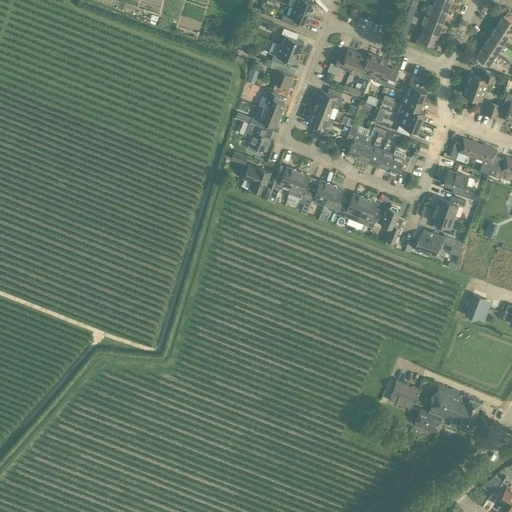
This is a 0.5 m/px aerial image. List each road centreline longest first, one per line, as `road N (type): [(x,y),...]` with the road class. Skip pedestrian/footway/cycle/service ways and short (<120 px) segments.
road 1 (residential): [(323,23),(287,139),(417,198),(445,118)]
road 2 (residential): [(446,67),(323,23)]
